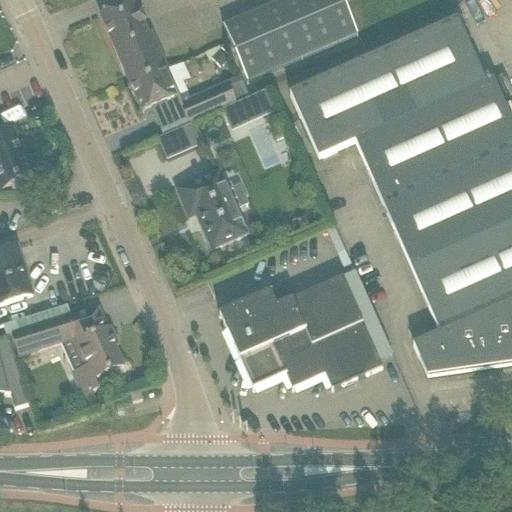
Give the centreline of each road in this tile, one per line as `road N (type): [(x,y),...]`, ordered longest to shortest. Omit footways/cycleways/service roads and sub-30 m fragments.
road 1 (residential): [(195,474),(177,356),(22,0)]
road 2 (primary): [(511,455),(195,474)]
road 3 (primary): [(195,474),(0,472)]
